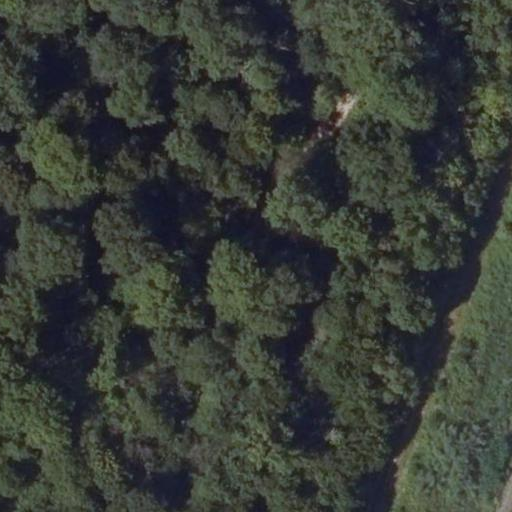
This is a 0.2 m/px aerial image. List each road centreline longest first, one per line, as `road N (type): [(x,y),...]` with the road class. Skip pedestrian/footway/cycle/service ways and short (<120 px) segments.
road 1 (track): [(1,511),(230,247),(344,100),(312,0)]
road 2 (track): [(377,511),(511,172)]
